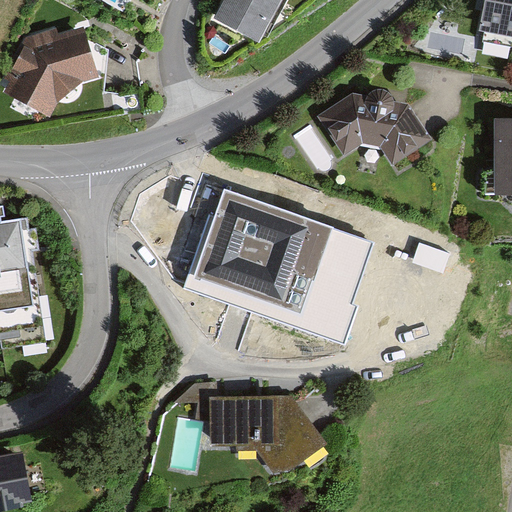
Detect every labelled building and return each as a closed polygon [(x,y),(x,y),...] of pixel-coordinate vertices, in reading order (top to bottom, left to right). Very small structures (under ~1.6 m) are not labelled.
[(257,36),(276,0),(228,0),(220,16),(257,36)] [(511,0),(489,0),(485,27),(511,31),(511,0)] [(27,39),(5,77),(9,82),(2,92),(48,115),(56,101),(76,82),(96,76),(85,29),(58,33),(56,27),(27,39)] [(335,153),(356,141),(379,144),(388,159),(425,137),(406,103),(350,97),(314,117),(335,153)] [(511,193),(511,117),(490,117),(491,194),(511,193)] [(374,243),(225,188),(214,218),(210,217),(184,288),(343,346),(358,306),(352,303),(374,243)] [(24,218),(0,221),(0,340),(43,333),(24,218)] [(214,438),(264,437),(284,468),(319,446),(287,396),(214,396),(214,438)] [(20,456),(0,459),(0,503),(28,499),(20,456)]
